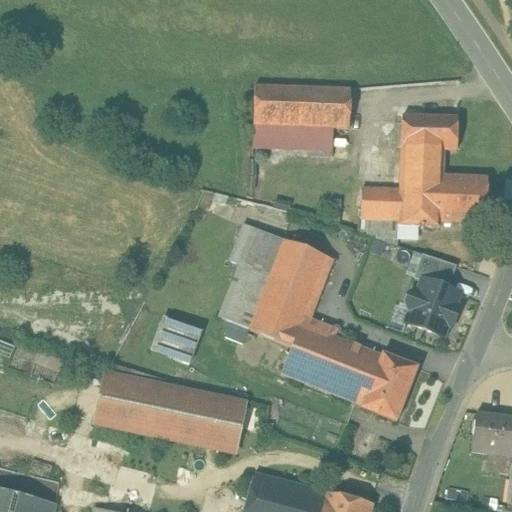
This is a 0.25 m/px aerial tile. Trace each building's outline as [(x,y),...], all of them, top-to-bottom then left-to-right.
[(254,87),(252,148),(332,151),(333,130),(349,131),(350,91),(254,87)] [(440,224),(442,178),(440,149),(456,153),(457,118),(403,117),(399,191),(362,190),(361,220),(398,221),(397,227),(420,228),(420,231),(423,231),(423,228),(440,229),(440,224)] [(332,151),(252,148),(252,157),(332,160),(332,151)] [(487,179),(442,178),(440,224),(485,226),(487,179)] [(329,201),(328,224),(339,225),(340,202),(329,201)] [(357,220),(357,235),(397,248),(397,227),(398,221),(361,220),(357,220)] [(283,242),(248,331),(291,349),(304,319),(305,319),(328,260),(283,242)] [(483,254),(477,252),(474,262),(480,263),(483,254)] [(456,268),(422,256),(413,280),(422,283),(422,282),(447,291),(456,268)] [(447,291),(422,282),(422,283),(418,294),(415,293),(409,296),(406,305),(408,312),(410,312),(406,324),(443,338),(447,326),(451,328),(458,309),(454,308),(459,296),(447,291)] [(202,333),(164,318),(151,353),(189,367),(202,333)] [(305,319),(304,319),(291,349),(281,376),(361,408),(381,358),(333,339),(336,331),(305,319)] [(229,323),(224,336),(242,343),(247,329),(229,323)] [(62,363),(0,340),(0,366),(53,387),(62,363)] [(417,369),(382,356),(381,358),(361,408),(361,410),(396,424),(417,369)] [(244,405),(105,376),(95,426),(234,455),(244,405)] [(511,419),(476,414),(471,454),(488,456),(511,459),(511,419)] [(485,475),(509,478),(511,459),(488,456),(485,475)] [(325,479),(282,468),(278,483),(254,476),(244,511),(321,511),(326,495),(321,494),(325,479)] [(53,511),(54,508),(0,493),(0,511),(53,511)] [(371,511),(372,507),(326,495),(321,511),(371,511)]
